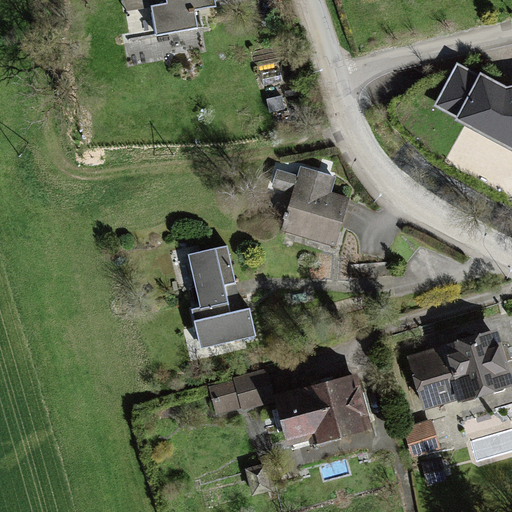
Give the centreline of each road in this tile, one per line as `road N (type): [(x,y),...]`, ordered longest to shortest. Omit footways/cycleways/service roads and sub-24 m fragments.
road 1 (residential): [(335,74),(387,179),(417,206),(511,254)]
road 2 (residential): [(335,74),(511,30)]
